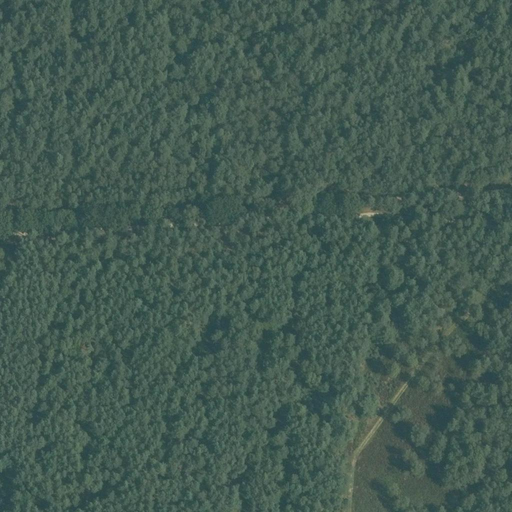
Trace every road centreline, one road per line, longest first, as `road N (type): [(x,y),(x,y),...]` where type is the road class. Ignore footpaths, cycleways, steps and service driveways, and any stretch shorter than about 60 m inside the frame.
road 1 (track): [(0,222),(511,192)]
road 2 (track): [(347,511),(352,459),(424,358),(474,310),(511,291)]
